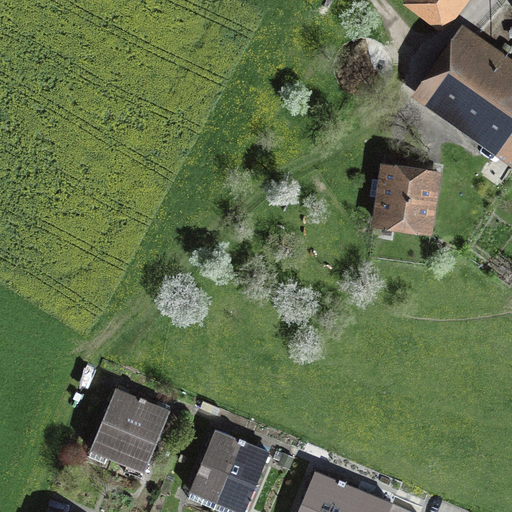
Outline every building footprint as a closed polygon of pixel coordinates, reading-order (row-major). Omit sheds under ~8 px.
[(402,0),(402,1),(441,30),(463,0),(402,0)] [(511,59),(459,21),(409,89),(511,163),(511,59)] [(377,161),(370,224),(431,232),(438,168),(377,161)] [(116,461),(142,398),(113,386),(87,449),(116,461)] [(142,398),(116,461),(142,472),(169,409),(142,398)] [(214,506),(242,440),(214,428),(186,494),(214,506)] [(242,440),(214,506),(227,511),(243,511),(269,452),(242,440)] [(328,511),(342,480),(314,469),(296,511),(328,511)] [(342,480),(328,511),(357,511),(366,490),(342,480)]
